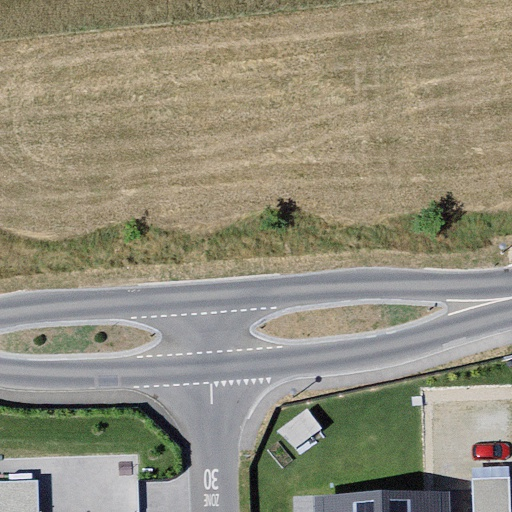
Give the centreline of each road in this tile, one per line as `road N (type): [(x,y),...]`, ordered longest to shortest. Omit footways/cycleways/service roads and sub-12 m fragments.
road 1 (tertiary): [(212,380),(379,352),(511,311)]
road 2 (tertiary): [(511,287),(373,282),(208,296)]
road 3 (tertiary): [(0,381),(212,380)]
road 4 (tertiary): [(208,296),(0,319)]
road 5 (residential): [(212,380),(216,511)]
